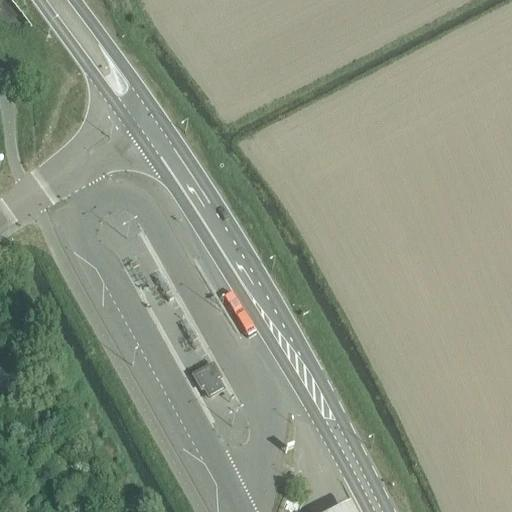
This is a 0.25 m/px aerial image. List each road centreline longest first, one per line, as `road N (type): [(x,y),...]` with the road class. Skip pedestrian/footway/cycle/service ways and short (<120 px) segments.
road 1 (primary): [(388,511),(310,361),(151,110)]
road 2 (primary): [(137,137),(209,242),(366,511)]
road 3 (primary): [(40,0),(121,113)]
road 4 (primary): [(151,110),(73,0)]
